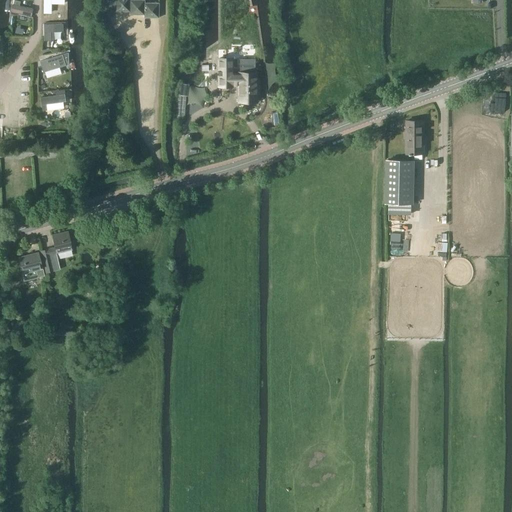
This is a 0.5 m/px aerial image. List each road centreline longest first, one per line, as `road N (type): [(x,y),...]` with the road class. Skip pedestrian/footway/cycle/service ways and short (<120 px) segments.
road 1 (tertiary): [(0,236),(218,173),(511,62)]
road 2 (track): [(155,189),(162,204),(133,319),(125,511)]
road 3 (track): [(375,187),(378,129),(356,25)]
